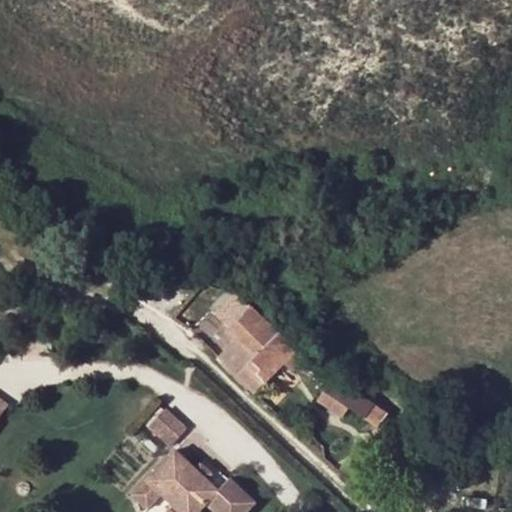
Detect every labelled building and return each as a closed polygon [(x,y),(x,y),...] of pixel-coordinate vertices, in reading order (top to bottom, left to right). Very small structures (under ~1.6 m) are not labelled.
[(177,289),(166,284),(161,297),(172,302),(177,289)] [(209,308),(212,312),(231,294),(228,291),(226,291),(209,308)] [(244,361),(233,373),(250,390),(281,358),(291,367),(296,364),(303,354),(290,344),(278,333),(261,317),(232,293),(231,294),(212,312),(223,322),(215,330),(226,342),(244,361)] [(244,361),(226,342),(215,353),(233,373),(244,361)] [(383,414),(333,377),(324,389),(348,407),(364,419),(367,414),(378,422),(383,414)] [(348,407),(324,389),(319,396),(344,414),(348,407)] [(185,428),(165,411),(152,426),(172,443),(185,428)] [(378,422),(367,414),(364,419),(374,427),(378,422)] [(195,469),(175,450),(146,480),(132,495),(148,509),(161,495),(179,511),(197,511),(205,504),(214,511),(246,511),(255,503),(230,480),(218,492),(206,480),(195,469)] [(206,480),(212,475),(200,464),(195,469),(206,480)]
